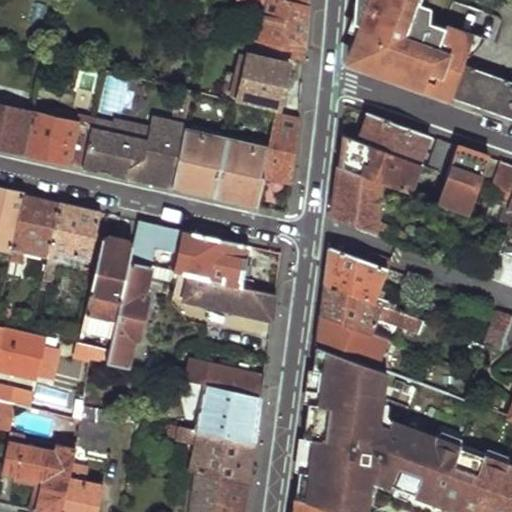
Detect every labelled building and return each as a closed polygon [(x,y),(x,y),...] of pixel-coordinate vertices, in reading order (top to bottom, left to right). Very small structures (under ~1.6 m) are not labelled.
[(265,8),(256,50),(305,61),(310,5),(289,0),(241,0),(242,1),(265,8)] [(351,43),(350,59),(363,63),(367,52),(382,58),(378,69),(398,76),(451,96),(463,60),(472,36),(428,19),(414,14),(419,3),(419,0),(355,0),(353,21),(363,26),(359,35),(371,41),(370,45),(351,43)] [(432,8),(419,3),(414,14),(428,19),(432,8)] [(363,26),(353,21),(352,33),(359,35),(363,26)] [(382,58),(367,52),(363,63),(378,69),(382,58)] [(247,53),(237,97),(279,108),(290,63),(247,53)] [(511,78),(463,60),(451,96),(502,114),(511,117),(511,78)] [(16,97),(14,107),(27,110),(30,100),(16,97)] [(0,147),(23,153),(33,112),(27,110),(14,107),(0,103),(0,147)] [(33,112),(23,153),(56,160),(83,166),(94,117),(95,115),(80,111),(78,122),(40,113),(42,104),(35,103),(33,112)] [(269,145),(264,175),(291,180),(300,117),(275,111),(269,145)] [(360,141),(422,164),(433,135),(370,111),(360,141)] [(94,117),(83,166),(127,176),(129,167),(146,157),(147,153),(178,160),(185,126),(187,119),(153,114),(150,124),(114,116),(114,121),(94,117)] [(178,160),(172,186),(190,190),(214,196),(226,136),(185,126),(178,160)] [(342,135),(339,165),(381,180),(402,188),(408,172),(432,180),(430,189),(442,194),(450,174),(432,168),(422,164),(360,141),(342,135)] [(226,136),(214,196),(236,201),(259,206),(264,175),(269,145),(226,136)] [(442,138),(432,168),(450,174),(460,145),(442,138)] [(442,194),(440,203),(469,213),(491,157),(460,145),(450,174),(442,194)] [(129,167),(127,176),(172,186),(178,160),(147,153),(146,157),(129,167)] [(504,211),(499,225),(510,230),(511,230),(511,163),(505,161),(493,194),(511,201),(511,202),(508,212),(504,211)] [(333,217),(396,240),(399,230),(377,221),(380,207),(376,205),(381,180),(339,165),(336,192),(333,217)] [(0,245),(6,247),(6,252),(12,254),(24,195),(1,189),(0,189),(0,245)] [(24,195),(12,254),(10,260),(21,263),(24,247),(43,251),(41,257),(48,258),(60,203),(42,199),(24,195)] [(60,203),(48,258),(43,279),(52,281),(58,254),(90,262),(100,212),(82,208),(60,203)] [(156,249),(175,252),(171,270),(184,273),(189,275),(241,286),(249,246),(196,234),(138,221),(133,246),(130,261),(152,266),(156,249)] [(511,230),(510,230),(500,258),(511,262),(511,265),(506,282),(511,283),(511,230)] [(102,239),(82,329),(114,336),(130,261),(133,246),(102,239)] [(324,282),(394,308),(395,304),(376,297),(386,269),(365,261),(329,248),(326,265),(324,282)] [(389,261),(368,253),(365,261),(386,269),(389,261)] [(511,262),(500,258),(493,277),(506,282),(511,265),(511,262)] [(130,261),(114,336),(111,348),(108,362),(130,367),(152,266),(130,261)] [(163,268),(161,278),(181,283),(184,273),(171,270),(163,268)] [(185,298),(202,302),(201,305),(272,319),(272,317),(275,294),(241,286),(189,275),(185,298)] [(43,279),(41,288),(50,289),(52,281),(43,279)] [(321,314),(371,333),(374,316),(419,331),(424,320),(394,308),(324,282),(322,299),(321,314)] [(511,316),(497,311),(485,342),(502,349),(511,322),(511,316)] [(317,343),(368,360),(369,345),(389,350),(392,340),(371,333),(321,314),(319,330),(317,343)] [(0,327),(0,350),(17,354),(22,332),(0,327)] [(22,332),(17,354),(28,357),(32,338),(28,338),(29,334),(22,332)] [(368,360),(317,343),(311,394),(297,496),(337,511),(359,511),(361,502),(367,503),(373,476),(397,485),(400,479),(412,484),(410,491),(460,509),(462,504),(482,511),(511,511),(511,467),(484,457),(486,453),(459,443),(458,447),(390,421),(388,427),(379,424),(384,388),(377,387),(380,366),(368,360)] [(95,345),(92,358),(108,362),(111,348),(95,345)] [(149,356),(146,371),(166,375),(169,360),(149,356)] [(192,359),(187,381),(195,382),(200,383),(261,397),(262,387),(264,376),(192,359)] [(0,382),(0,400),(1,401),(16,404),(30,407),(34,390),(0,382)] [(195,382),(185,426),(195,429),(203,393),(198,392),(200,383),(195,382)] [(203,393),(195,429),(255,442),(258,420),(261,397),(200,383),(198,392),(203,393)] [(1,401),(0,407),(0,422),(12,425),(16,404),(1,401)] [(80,417),(75,443),(81,445),(103,450),(113,410),(83,403),(80,417)] [(194,444),(189,468),(196,470),(249,481),(252,460),(255,442),(195,429),(185,426),(180,425),(177,440),(194,444)] [(3,464),(46,473),(38,511),(40,511),(60,511),(67,478),(75,443),(53,438),(49,453),(19,445),(21,435),(10,433),(3,464)] [(75,443),(67,478),(73,480),(81,445),(75,443)] [(196,470),(190,511),(244,511),(249,481),(196,470)] [(67,478),(60,511),(97,511),(103,486),(73,480),(67,478)] [(337,511),(297,496),(294,511),(337,511)]
